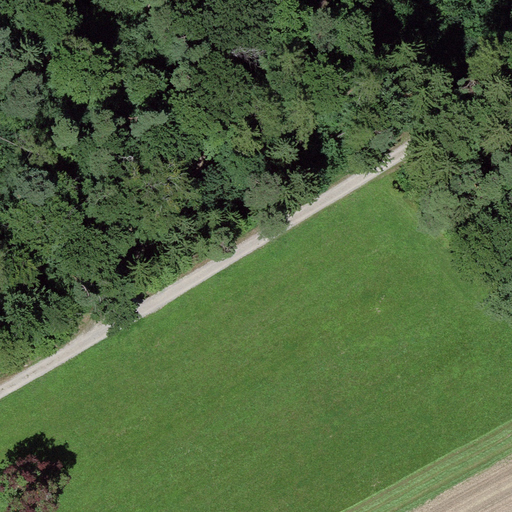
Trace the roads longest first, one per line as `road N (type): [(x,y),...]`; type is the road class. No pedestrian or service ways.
road 1 (track): [(511,87),(0,389)]
road 2 (track): [(77,349),(316,0)]
